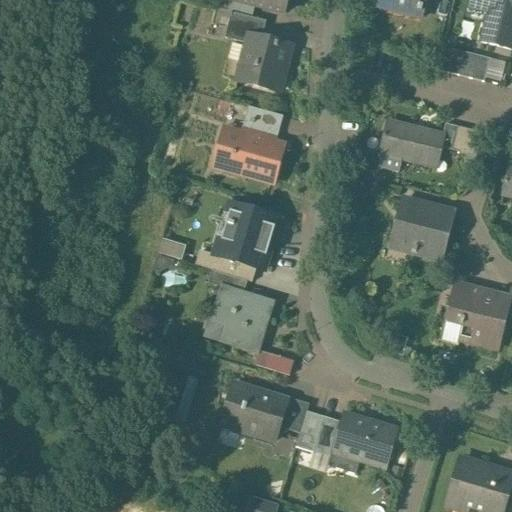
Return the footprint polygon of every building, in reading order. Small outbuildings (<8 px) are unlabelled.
[(230,0),(284,14),(287,0),(230,0)] [(424,0),(381,0),(422,10),(424,0)] [(511,41),(511,0),(470,0),(470,2),(488,7),(480,41),(510,48),(511,41)] [(265,22),(232,13),(225,38),(247,44),(249,37),(260,40),(265,22)] [(260,40),(249,37),(247,44),(236,81),(277,93),(283,74),(279,73),(286,48),(260,40)] [(462,52),(451,49),(445,72),(457,75),(462,52)] [(489,59),(462,52),(457,75),(484,82),(489,59)] [(282,117),(247,107),(241,128),(276,138),(282,117)] [(443,139),(389,124),(381,153),(436,167),(441,148),(443,139)] [(459,127),(447,124),(443,139),(441,148),(453,151),(459,127)] [(470,130),(459,127),(453,151),(464,153),(470,130)] [(482,133),(470,130),(464,153),(476,156),(482,133)] [(279,150),(226,135),(217,165),(270,180),(279,150)] [(453,216),(405,203),(395,239),(413,244),(411,252),(441,260),(453,216)] [(275,218),(229,204),(213,255),(256,268),(258,269),(269,233),(270,234),(275,218)] [(150,250),(180,260),(185,246),(155,236),(150,250)] [(256,268),(213,255),(208,270),(212,271),(245,281),(252,283),(256,268)] [(245,281),(212,271),(208,283),(218,286),(242,293),(245,281)] [(242,293),(218,286),(209,318),(225,323),(219,344),(258,356),(265,334),(261,333),(269,303),(272,303),(273,302),(242,293)] [(509,300),(456,286),(446,324),(471,330),(468,342),(496,350),(509,300)] [(285,401),(235,386),(223,426),(273,441),(277,428),(285,401)] [(285,401),(277,428),(299,434),(306,412),(308,404),(286,397),(285,401)] [(324,417),(306,412),(299,434),(295,448),(313,453),(324,417)] [(378,426),(344,416),(333,450),(368,460),(367,464),(385,469),(396,431),(379,425),(378,426)] [(511,478),(511,474),(464,461),(451,507),(469,511),(501,511),(507,494),(511,478)] [(243,511),(274,511),(278,504),(249,494),(243,511)]
